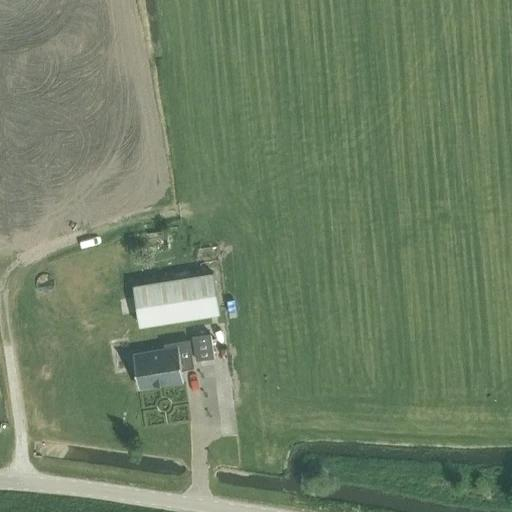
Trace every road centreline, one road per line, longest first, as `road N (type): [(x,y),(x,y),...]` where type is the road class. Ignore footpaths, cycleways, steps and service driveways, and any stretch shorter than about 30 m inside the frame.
road 1 (track): [(191,209),(117,216),(13,267),(3,300),(20,480)]
road 2 (unclassified): [(0,480),(246,511)]
